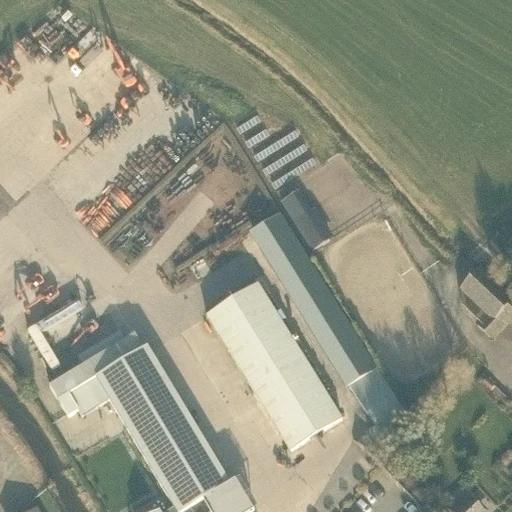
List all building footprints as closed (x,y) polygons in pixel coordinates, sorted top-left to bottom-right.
[(314,253),(338,240),(308,188),(285,202),(314,253)] [(485,312),(474,324),(493,342),(508,326),(511,329),(511,299),(504,292),(501,295),(478,274),(462,292),(485,312)] [(207,319),(292,455),(343,423),(258,287),(207,319)] [(136,338),(132,340),(119,318),(38,368),(50,389),(69,419),(79,413),(70,398),(97,382),(176,511),(245,511),(148,351),(145,353),(136,338)] [(485,511),(471,497),(455,511),(485,511)]
